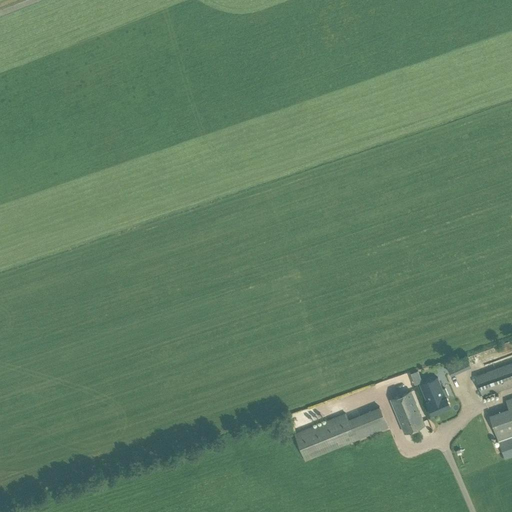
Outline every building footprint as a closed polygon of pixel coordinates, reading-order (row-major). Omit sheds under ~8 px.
[(466,354),(446,363),(451,375),(472,366),(466,354)] [(511,363),(476,377),(483,396),(511,385),(511,363)] [(438,378),(419,387),(432,414),(451,406),(447,397),(449,396),(445,389),(443,390),(438,378)] [(411,392),(391,400),(404,433),(425,425),(411,392)] [(507,407),(511,422),(511,436),(497,441),(504,460),(511,457),(511,397),(504,400),(507,407)] [(491,400),(491,399),(483,400),(485,413),(503,412),(501,399),(491,400)] [(346,414),(295,434),(306,461),(388,427),(379,407),(360,415),(358,410),(347,414),(349,419),(348,420),(346,414)] [(291,417),(280,422),(284,432),(295,427),(291,417)]
